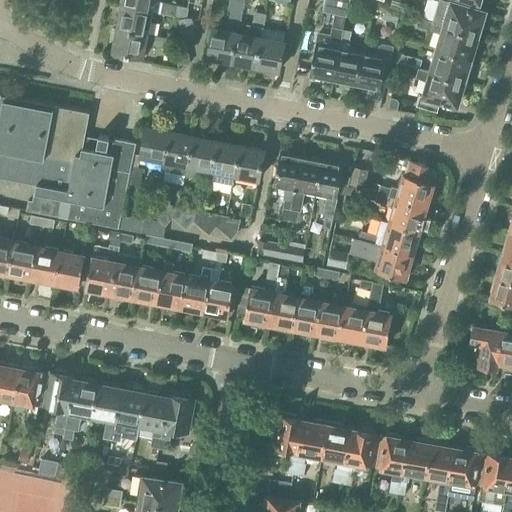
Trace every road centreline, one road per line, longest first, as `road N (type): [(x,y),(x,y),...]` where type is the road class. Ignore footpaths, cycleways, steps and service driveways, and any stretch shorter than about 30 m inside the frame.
road 1 (residential): [(486,156),(71,68),(0,21)]
road 2 (residential): [(419,395),(486,156)]
road 3 (residential): [(241,363),(0,316)]
road 4 (residential): [(419,395),(241,363)]
road 5 (residential): [(219,511),(241,363)]
